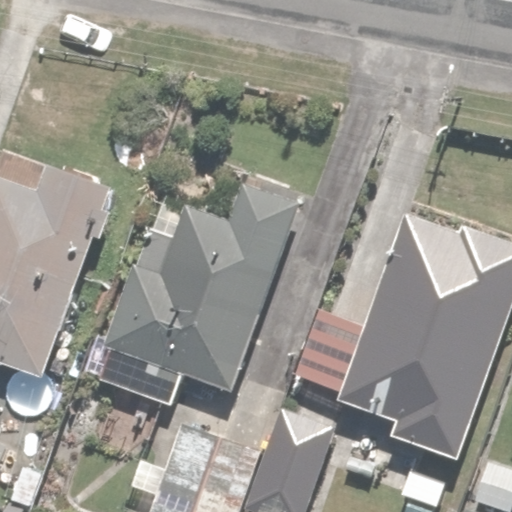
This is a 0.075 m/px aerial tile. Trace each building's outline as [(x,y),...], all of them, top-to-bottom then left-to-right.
[(46,193),(0,176),(0,365),(45,381),(112,194),(53,173),(46,193)] [(242,390),(305,210),(246,189),(235,222),(197,209),(187,240),(155,228),(102,379),(180,406),(192,373),(242,390)] [(467,463),(511,325),(511,240),(410,208),(346,406),(407,426),(402,442),(467,463)] [(321,511),(346,423),(285,407),(256,511),(321,511)] [(245,511),(264,452),(184,428),(171,469),(142,460),(133,490),(157,498),(152,511),(245,511)] [(511,511),(511,466),(488,461),(479,505),(511,511)]
